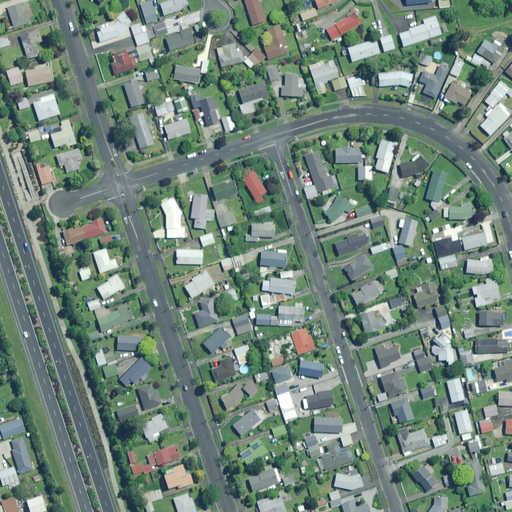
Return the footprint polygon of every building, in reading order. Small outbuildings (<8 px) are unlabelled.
[(178,11),(188,4),(185,0),(170,0),(159,4),(163,16),(178,11)] [(257,0),(243,0),(251,26),(264,22),(257,0)] [(313,0),(317,10),(340,1),(339,0),(313,0)] [(157,21),(151,2),(140,5),(146,24),(157,21)] [(25,10),(22,3),(7,8),(13,28),(33,22),(29,9),(25,10)] [(308,11),(307,8),(298,12),(302,21),(317,15),(314,8),(308,11)] [(346,14),(348,17),(325,30),(331,41),(361,24),(357,16),(359,15),(356,9),(346,14)] [(130,22),(124,12),(116,17),(119,22),(108,26),(107,24),(95,28),(100,43),(121,36),(126,30),(124,25),(130,22)] [(408,29),(409,31),(398,34),(403,48),(441,35),(441,34),(435,17),(423,21),(424,24),(408,29)] [(163,22),(152,26),(156,37),(167,33),(163,22)] [(137,46),(147,43),(149,43),(143,23),(131,27),(137,46)] [(279,25),(266,29),(272,44),(263,47),(267,61),(289,53),(279,25)] [(178,34),(165,38),(169,51),(194,43),(189,28),(179,31),(177,31),(178,34)] [(41,55),(37,44),(41,42),(37,30),(26,34),(19,36),(27,60),(41,55)] [(391,35),(379,39),(384,53),(396,49),(391,35)] [(0,48),(9,46),(7,37),(0,38),(0,48)] [(486,37),(476,52),(471,60),(464,55),(462,58),(476,68),(479,64),(488,70),(492,63),(494,65),(504,50),(507,45),(496,37),(493,41),(486,37)] [(347,49),(351,62),(380,54),(375,40),(347,49)] [(147,43),(137,46),(137,48),(136,48),(140,62),(152,58),(147,43)] [(239,48),(236,48),(234,43),(222,46),(223,50),(217,52),(221,68),(241,63),(240,57),(242,57),(241,51),(240,51),(239,48)] [(256,49),(244,62),(251,68),(253,65),(256,68),(265,58),(256,49)] [(110,64),(114,75),(135,68),(131,56),(129,57),(126,50),(113,54),(116,62),(110,64)] [(431,57),(422,55),(420,64),(429,66),(431,57)] [(209,61),(203,60),(201,73),(208,74),(209,61)] [(339,78),(333,60),(309,68),(318,95),(326,93),(323,83),(331,80),(334,91),(347,87),(343,77),(339,78)] [(464,64),(456,60),(450,74),(458,77),(464,64)] [(436,99),(444,80),(445,80),(449,68),(440,64),(435,76),(425,72),(421,82),(426,84),(422,93),(436,99)] [(53,82),(50,66),(25,71),(28,87),(53,82)] [(23,82),(18,67),(6,71),(11,86),(23,82)] [(157,67),(144,70),(147,82),(160,78),(157,67)] [(200,69),(175,67),(173,81),(198,84),(200,69)] [(276,68),(266,70),(270,81),(279,78),(276,68)] [(412,75),(399,71),(375,74),(377,87),(398,85),(409,88),(412,75)] [(285,75),(284,87),(280,86),(279,96),(302,98),(303,88),(298,88),(299,76),(285,75)] [(365,94),(359,76),(347,79),(353,98),(365,94)] [(137,81),(124,86),(131,108),(144,104),(137,81)] [(511,90),(500,81),(490,93),(490,94),(484,102),(492,108),(498,100),(499,101),(506,93),(511,98),(511,96),(511,90)] [(242,105),(249,103),(267,97),(263,82),(238,90),(242,105)] [(472,92),(452,82),(443,100),(448,103),(449,101),(456,104),(457,102),(464,106),(472,92)] [(203,116),(206,126),(219,122),(214,110),(217,109),(213,96),(200,100),(199,95),(190,98),(194,109),(200,107),(202,112),(199,113),(198,110),(193,112),(195,120),(201,119),(200,117),(203,116)] [(29,107),(26,98),(16,101),(20,111),(29,107)] [(60,114),(55,99),(42,103),(41,101),(33,103),(38,121),(60,114)] [(162,121),(160,116),(174,111),(170,100),(153,107),(157,117),(155,118),(157,123),(162,121)] [(249,103),(242,105),(239,106),(242,116),(252,113),(249,103)] [(506,110),(500,104),(498,106),(497,105),(492,110),(491,109),(485,115),(487,118),(479,126),(489,136),(510,115),(505,111),(506,110)] [(144,114),(130,118),(139,149),(153,145),(144,114)] [(232,116),(222,119),(225,133),(236,130),(232,116)] [(186,119),(163,126),(168,141),(191,134),(186,119)] [(76,144),(69,120),(60,122),(63,132),(51,135),(54,148),(65,145),(66,147),(76,144)] [(40,140),(38,131),(28,133),(30,143),(40,140)] [(511,131),(502,139),(511,150),(511,149),(511,131)] [(395,143),(380,140),(376,158),(377,159),(375,170),(388,173),(395,143)] [(341,147),(341,149),(334,149),(335,163),(361,163),(360,159),(366,159),(365,149),(360,149),(353,149),(353,147),(341,147)] [(82,160),(78,149),(56,156),(59,167),(64,166),(66,174),(79,169),(76,162),(82,160)] [(324,168),(318,151),(304,156),(314,186),(303,189),(307,200),(317,196),(316,193),(334,187),(330,175),(328,176),(325,168),(324,168)] [(403,177),(414,174),(415,178),(421,177),(420,173),(429,164),(420,156),(413,162),(400,165),(403,177)] [(47,162),(35,166),(42,186),(54,181),(47,162)] [(371,167),(358,166),(357,181),(371,182),(371,167)] [(440,199),(448,175),(433,170),(425,198),(433,201),(429,205),(435,210),(443,202),(440,199)] [(257,204),(263,201),(261,197),(268,192),(255,171),(242,179),(257,204)] [(225,183),(211,187),(216,201),(234,194),(237,193),(233,181),(225,184),(225,183)] [(390,187),(386,199),(396,202),(399,190),(390,187)] [(208,196),(193,195),(191,219),(194,219),(194,228),(205,229),(206,221),(212,222),(214,210),(206,210),(208,196)] [(332,224),(341,216),(344,211),(349,214),(354,206),(348,203),(349,200),(338,195),(331,207),(324,214),(332,224)] [(165,216),(165,229),(166,229),(166,238),(185,238),(185,228),(180,228),(180,211),(173,198),(160,205),(165,216)] [(476,216),(472,204),(462,207),(444,207),(444,218),(449,218),(449,220),(465,220),(476,216)] [(271,212),(269,207),(254,212),(255,217),(271,212)] [(370,207),(355,211),(357,218),(372,214),(370,207)] [(439,217),(435,210),(427,215),(432,222),(439,217)] [(232,212),(217,217),(220,228),(236,224),(232,212)] [(381,216),(370,220),(373,230),(384,225),(381,216)] [(106,233),(102,219),(90,222),(91,224),(73,230),(73,228),(62,232),(66,246),(106,233)] [(402,228),(399,244),(412,247),(418,222),(401,219),(399,227),(402,228)] [(275,225),(251,224),(251,235),(246,235),(246,242),(257,242),(258,237),(274,238),(275,225)] [(440,238),(443,237),(445,242),(455,239),(450,225),(440,228),(442,232),(438,233),(440,238)] [(366,233),(357,236),(356,234),(346,237),(347,239),(334,243),(338,256),(361,249),(360,246),(369,243),(366,233)] [(483,233),(461,238),(464,250),(486,245),(483,233)] [(211,234),(200,238),(203,247),(214,243),(211,234)] [(111,235),(99,240),(101,245),(113,241),(111,235)] [(389,242),(370,248),(372,254),(391,248),(389,242)] [(402,245),(392,249),(396,262),(406,259),(402,245)] [(71,246),(59,250),(62,259),(74,256),(71,246)] [(115,258),(109,260),(105,249),(92,254),(100,274),(111,270),(118,267),(115,258)] [(202,251),(176,250),(176,265),(202,265),(202,251)] [(286,251),(277,250),(277,253),(261,252),(260,265),(285,268),(286,251)] [(245,265),(241,255),(221,261),(224,271),(245,265)] [(343,269),(351,281),(372,267),(365,255),(343,269)] [(454,256),(439,259),(441,270),(457,267),(454,256)] [(488,261),(488,257),(480,258),(480,261),(467,260),(466,274),(485,275),(493,272),(491,260),(488,261)] [(88,268),(78,271),(82,281),(91,278),(88,268)] [(395,270),(385,273),(387,281),(397,278),(395,270)] [(193,283),(185,287),(192,298),(214,286),(205,272),(191,280),(193,283)] [(125,288),(124,287),(116,273),(106,280),(107,282),(96,288),(103,300),(119,290),(120,291),(125,288)] [(501,298),(496,277),(485,280),(486,284),(472,288),(473,295),(476,294),(477,297),(474,298),(476,307),(493,303),(492,300),(501,298)] [(270,279),(269,282),(263,281),(262,291),(294,294),(295,281),(270,279)] [(379,283),(377,280),(360,288),(361,291),(352,296),(358,307),(384,294),(384,293),(379,283)] [(424,306),(425,309),(428,308),(428,306),(437,304),(435,294),(437,293),(434,283),(412,288),(416,308),(424,306)] [(235,291),(224,295),(227,303),(238,299),(235,291)] [(260,296),(262,306),(270,305),(270,303),(285,301),(285,295),(269,298),(268,294),(260,296)] [(401,306),(398,298),(389,301),(391,309),(401,306)] [(97,299),(86,304),(90,312),(101,307),(97,299)] [(211,299),(200,302),(202,310),(194,312),(199,327),(218,322),(211,299)] [(302,308),(303,304),(295,304),(295,308),(278,307),(278,316),(256,315),(256,325),(294,327),(294,322),(304,322),(304,308),(302,308)] [(130,318),(125,305),(116,308),(117,310),(108,315),(97,319),(102,333),(117,326),(130,318)] [(437,318),(447,315),(444,306),(434,309),(437,318)] [(382,329),(379,318),(375,320),(373,312),(359,316),(365,335),(382,329)] [(503,313),(480,312),(480,326),(503,326),(503,313)] [(232,318),(238,335),(252,330),(247,313),(232,318)] [(447,315),(437,318),(441,330),(451,327),(447,315)] [(297,355),(315,349),(310,334),(308,335),(306,328),(290,333),(297,355)] [(475,337),(474,328),(463,330),(465,339),(475,337)] [(202,344),(212,354),(220,347),(223,351),(231,343),(218,329),(202,344)] [(443,332),(439,337),(436,335),(433,339),(438,343),(434,344),(432,347),(432,351),(435,354),(438,354),(439,359),(446,358),(447,360),(448,360),(449,363),(454,363),(454,351),(453,351),(453,347),(451,347),(451,344),(447,341),(449,338),(443,332)] [(121,338),(117,337),(117,350),(140,351),(140,337),(121,336),(121,338)] [(496,341),(496,339),(476,340),(476,354),(509,352),(508,340),(496,341)] [(250,362),(246,346),(234,349),(239,365),(250,362)] [(385,350),(383,346),(379,347),(380,350),(375,352),(381,369),(390,366),(389,363),(400,359),(396,347),(385,350)] [(432,370),(424,348),(413,352),(420,374),(432,370)] [(102,350),(94,352),(98,367),(106,365),(102,350)] [(471,351),(458,354),(461,368),(474,365),(471,351)] [(236,376),(230,357),(219,361),(221,366),(211,370),(215,382),(236,376)] [(272,367),(276,366),(284,363),(282,357),(270,360),(272,367)] [(134,385),(138,380),(142,383),(148,377),(144,373),(150,367),(140,359),(120,382),(126,387),(130,382),(134,385)] [(494,369),(496,379),(497,384),(506,382),(507,386),(511,384),(511,359),(504,361),(506,367),(494,369)] [(313,361),(313,363),(300,361),(298,375),(322,378),(324,364),(319,364),(319,362),(313,361)] [(115,364),(102,368),(106,379),(119,375),(115,364)] [(292,377),(288,365),(272,370),(276,382),(292,377)] [(265,372),(253,377),(256,384),(268,378),(265,372)] [(385,394),(387,393),(388,397),(403,392),(397,373),(380,378),(384,391),(385,394)] [(464,400),(459,379),(446,382),(451,403),(464,400)] [(484,380),(469,383),(472,395),(486,392),(484,380)] [(250,381),(242,389),(250,397),(258,389),(250,381)] [(291,402),(286,384),(274,388),(279,405),(291,402)] [(154,393),(151,385),(137,389),(144,410),(161,405),(157,392),(154,393)] [(245,398),(238,385),(232,389),(233,391),(220,399),(227,410),(241,402),(241,400),(245,398)] [(419,389),(422,400),(436,395),(433,385),(419,389)] [(302,400),(304,410),(310,409),(310,410),(334,405),(331,390),(306,396),(307,399),(302,400)] [(511,406),(511,390),(511,391),(511,392),(499,392),(498,406),(511,406)] [(414,419),(407,398),(390,403),(394,416),(397,416),(399,423),(414,419)] [(278,409),(275,400),(266,403),(268,412),(278,409)] [(139,416),(135,405),(116,412),(120,422),(139,416)] [(497,415),(495,405),(483,408),(485,418),(497,415)] [(255,415),(251,411),(232,426),(240,436),(263,418),(259,412),(255,415)] [(459,435),(461,435),(462,441),(471,439),(469,433),(472,432),(467,411),(454,414),(459,435)] [(167,428),(161,414),(151,419),(151,421),(140,426),(148,443),(160,437),(157,433),(167,428)] [(343,433),(343,419),(314,418),(314,432),(343,433)] [(0,440),(25,432),(21,419),(0,425),(0,440)] [(493,431),(490,420),(479,423),(482,434),(493,431)] [(287,433),(284,425),(271,430),(274,438),(287,433)] [(408,434),(406,428),(395,432),(403,454),(429,445),(424,429),(408,434)] [(353,444),(349,434),(340,437),(343,447),(353,444)] [(447,440),(445,434),(431,439),(435,448),(446,444),(445,440),(447,440)] [(307,457),(309,456),(310,458),(320,455),(315,436),(304,439),(307,449),(305,450),(307,457)] [(33,470),(23,437),(11,441),(14,450),(12,450),(19,475),(33,470)] [(267,453),(259,441),(239,454),(246,466),(267,453)] [(479,450),(477,442),(467,445),(470,453),(479,450)] [(338,451),(336,443),(326,446),(328,454),(320,456),(321,460),(317,461),(321,472),(354,461),(349,447),(338,451)] [(180,458),(176,446),(147,455),(151,468),(180,458)] [(485,493),(478,462),(467,464),(471,486),(467,487),(469,496),(485,493)] [(143,467),(141,463),(130,466),(134,477),(152,472),(150,465),(143,467)] [(504,473),(502,464),(488,467),(491,476),(504,473)] [(437,484),(422,465),(410,475),(417,483),(418,482),(426,492),(437,484)] [(18,481),(13,467),(0,471),(0,479),(2,486),(18,481)] [(164,471),(166,476),(163,477),(164,479),(160,480),(163,491),(179,486),(180,488),(192,484),(189,474),(186,475),(184,470),(178,472),(177,467),(164,471)] [(281,483),(276,468),(247,477),(252,492),(281,483)] [(363,487),(359,475),(349,477),(336,474),(334,486),(352,490),(363,487)] [(454,485),(450,474),(443,477),(446,487),(454,485)] [(294,483),(292,476),(282,479),(284,486),(294,483)] [(164,498),(161,489),(141,496),(144,505),(164,498)] [(342,503),(338,490),(329,493),(332,500),(330,501),(332,507),(341,504),(343,511),(370,511),(368,504),(356,507),(354,499),(342,503)] [(511,491),(505,493),(507,502),(500,503),(501,506),(505,505),(506,510),(511,508),(511,491)] [(189,499),(187,494),(173,499),(177,511),(195,511),(191,498),(189,499)] [(444,511),(447,508),(446,494),(434,494),(434,502),(427,511),(444,511)] [(43,511),(46,511),(41,496),(26,500),(29,511),(43,511)] [(1,506),(0,506),(0,511),(18,511),(14,498),(0,502),(1,506)] [(285,511),(281,498),(269,502),(268,498),(256,502),(259,511),(285,511)] [(150,511),(154,511),(151,503),(144,505),(146,511),(150,511)]
